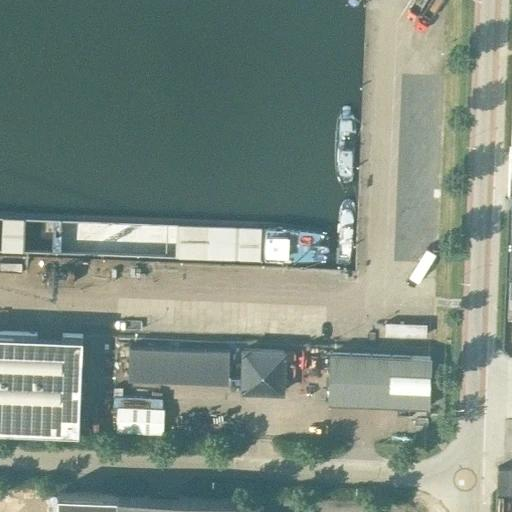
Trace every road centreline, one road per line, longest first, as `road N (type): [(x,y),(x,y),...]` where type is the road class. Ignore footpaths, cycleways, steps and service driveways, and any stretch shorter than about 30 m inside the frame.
road 1 (unclassified): [(0,295),(370,296),(384,0)]
road 2 (unclassified): [(465,480),(487,0)]
road 3 (unclassified): [(465,480),(0,461)]
